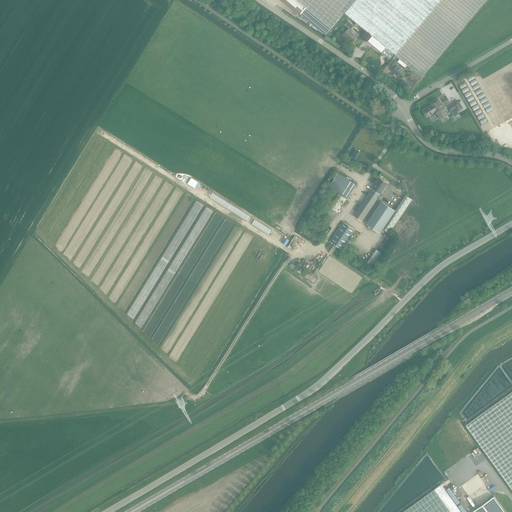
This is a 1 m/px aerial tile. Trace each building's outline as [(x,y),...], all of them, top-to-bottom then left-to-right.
[(325,36),(330,29),(294,0),(280,0),(298,16),(300,14),(325,36)] [(294,0),(330,29),(354,0),(294,0)] [(355,0),(344,13),(369,34),(372,36),(368,41),(389,59),(393,54),(399,59),(398,62),(404,68),(406,65),(421,78),(449,44),(486,0),(355,0)] [(352,42),(357,36),(349,29),(343,35),(347,39),(348,38),(352,42)] [(401,79),(406,73),(397,66),(392,71),(401,79)] [(439,100),(422,110),(426,116),(435,110),(439,118),(447,113),(439,100)] [(451,105),(448,107),(450,111),(455,108),(457,111),(462,108),(458,100),(452,103),(453,105),(452,106),(451,105)] [(436,113),(430,116),(433,122),(439,119),(436,113)] [(351,156),(357,159),(361,151),(355,148),(351,156)] [(330,186),(339,192),(329,209),(337,213),(347,197),(348,198),(357,184),(338,173),(330,186)] [(188,183),(197,188),(200,183),(191,177),(188,183)] [(381,192),(387,183),(379,178),(373,187),(381,192)] [(380,194),(372,189),(354,216),(362,221),(380,194)] [(209,198),(226,206),(229,201),(212,193),(209,198)] [(389,233),(412,200),(405,195),(395,211),(381,201),(366,224),(380,233),(383,228),(389,233)] [(269,234),(272,228),(254,220),(251,225),(269,234)] [(342,250),(355,230),(343,221),(329,241),(342,250)] [(368,261),(374,266),(384,254),(377,249),(368,261)] [(511,489),(511,391),(466,425),(511,489)] [(455,425),(447,431),(451,436),(459,430),(455,425)] [(459,430),(451,436),(454,442),(463,436),(459,430)] [(463,436),(454,442),(459,447),(467,441),(463,436)] [(453,448),(448,452),(454,460),(459,457),(453,448)] [(448,452),(443,456),(449,464),(454,460),(448,452)] [(443,456),(437,460),(443,468),(449,464),(443,456)] [(460,511),(441,485),(402,511),(460,511)] [(505,511),(494,496),(471,511),(505,511)]
